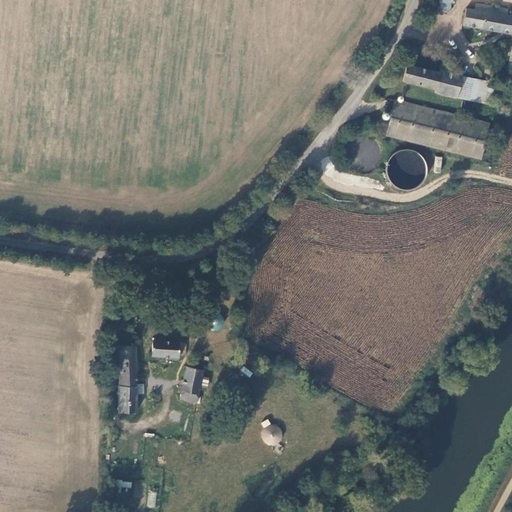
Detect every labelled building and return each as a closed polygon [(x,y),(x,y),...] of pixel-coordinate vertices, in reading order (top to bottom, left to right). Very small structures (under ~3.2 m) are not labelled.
[(438,0),(438,16),(445,17),(447,16),(449,13),(450,11),(450,8),(453,8),(453,0),(438,0)] [(473,14),(464,13),(461,30),(511,39),(511,20),(505,19),(506,13),(474,7),(473,14)] [(437,76),(405,69),(401,86),(433,93),(432,97),(489,111),(494,88),(437,74),(437,76)] [(485,128),(390,106),(382,138),(433,152),(477,163),(485,128)] [(426,184),(419,150),(387,156),(394,191),(426,184)] [(440,173),(443,157),(435,156),(432,172),(440,173)] [(179,345),(149,343),(147,359),(173,360),(174,356),(179,356),(179,345)] [(115,349),(113,414),(131,414),(132,350),(115,349)] [(181,370),(174,402),(190,405),(197,374),(181,370)] [(261,440),(278,445),(283,427),(266,422),(261,440)] [(131,488),(132,483),(118,480),(117,486),(131,488)] [(155,508),(156,492),(148,491),(146,507),(155,508)]
